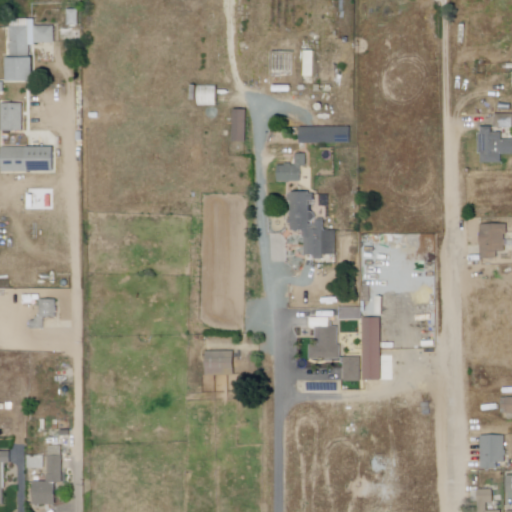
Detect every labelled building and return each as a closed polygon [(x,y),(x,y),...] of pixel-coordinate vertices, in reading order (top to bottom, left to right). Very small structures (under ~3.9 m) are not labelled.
[(77,26),(77,10),(66,10),(66,26),(77,26)] [(7,28),(8,59),(3,59),(3,81),(29,80),(28,47),(32,47),(32,44),(53,44),(53,26),(31,27),(31,19),(10,20),(10,28),(7,28)] [(303,77),(303,52),(313,52),(313,77),(303,77)] [(338,86),(338,62),(313,62),(313,86),(338,86)] [(198,107),(215,107),(215,87),(197,87),(198,107)] [(1,105),(22,105),(22,132),(1,131),(1,105)] [(232,143),(233,110),(247,111),(246,144),(232,143)] [(495,115),(511,115),(511,128),(495,128),(495,115)] [(301,127),(350,128),(349,144),(301,143),(301,127)] [(481,128),(481,134),(478,134),(478,154),(480,154),(480,164),(501,163),(501,155),(511,155),(511,140),(502,140),(502,133),(492,133),(492,128),(481,128)] [(228,156),(244,157),(245,145),(229,145),(228,156)] [(1,148),(52,148),(52,172),(1,172),(1,148)] [(295,155),(295,166),(292,166),(292,164),(285,164),(285,167),(277,167),(277,183),(300,183),(300,167),(306,167),(306,155),(295,155)] [(291,193),(309,193),(309,195),(314,195),(313,202),(309,203),(309,212),(311,212),(315,216),(315,219),(312,222),(309,222),(309,226),(314,226),(314,222),(317,222),(316,220),(324,220),(323,231),(335,232),(336,256),(322,256),(322,260),(313,259),(314,256),(304,256),(305,238),(302,238),(302,231),(291,232),(291,225),(287,225),(287,220),(290,220),(291,193)] [(480,226),(481,260),(497,260),(497,253),(504,253),(504,247),(509,247),(509,241),(505,241),(505,236),(507,236),(507,225),(480,226)] [(38,301),(39,319),(35,319),(35,322),(30,323),(31,331),(44,330),(44,318),(55,318),(55,300),(38,301)] [(361,321),(339,321),(339,309),(361,309),(361,321)] [(309,318),(329,319),(329,328),(339,328),(338,346),(341,346),(341,360),(309,359),(309,346),(315,346),(316,328),(309,328),(309,318)] [(364,319),(380,319),(380,382),(363,382),(364,319)] [(204,352),(234,351),(235,376),(205,376),(204,352)] [(344,358),(360,359),(359,381),(343,381),(344,358)] [(502,400),(511,399),(511,420),(507,421),(507,414),(502,414),(502,400)] [(480,438),(503,437),(505,463),(498,463),(498,469),(482,470),(480,438)] [(48,449),(49,474),(45,474),(45,482),(31,483),(32,505),(55,505),(55,485),(63,485),(62,448),(48,449)] [(0,506),(3,506),(2,490),(6,490),(5,464),(11,464),(10,452),(0,452),(0,506)] [(44,470),(43,456),(27,457),(27,470),(44,470)] [(478,491),(477,511),(486,511),(486,504),(492,504),(492,491),(478,491)]
